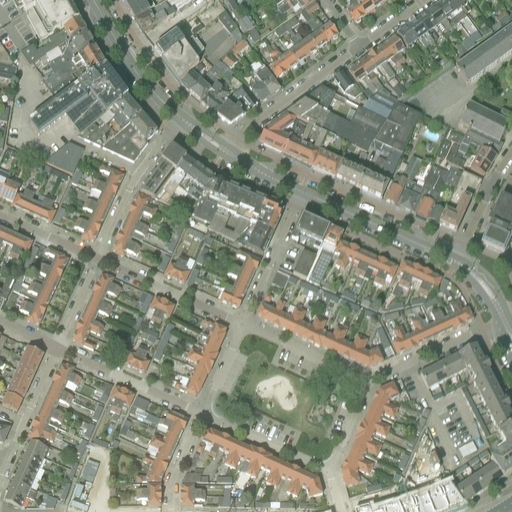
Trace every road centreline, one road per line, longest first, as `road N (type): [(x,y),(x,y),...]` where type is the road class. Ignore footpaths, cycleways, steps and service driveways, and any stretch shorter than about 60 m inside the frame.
road 1 (residential): [(423,247),(407,221),(282,164),(257,171)]
road 2 (residential): [(96,261),(128,189),(180,119)]
road 3 (residential): [(356,48),(226,151)]
road 4 (residential): [(242,325),(96,261)]
road 5 (residential): [(201,415),(56,351)]
road 6 (secondary): [(180,119),(141,80),(90,0)]
road 7 (residential): [(300,192),(242,325)]
road 8 (residential): [(374,380),(242,325)]
road 9 (residential): [(201,415),(330,474)]
road 10 (residential): [(180,119),(182,99),(112,0)]
road 11 (residential): [(497,323),(374,380)]
road 12 (secondary): [(423,247),(300,192)]
road 13 (residential): [(456,262),(511,154)]
